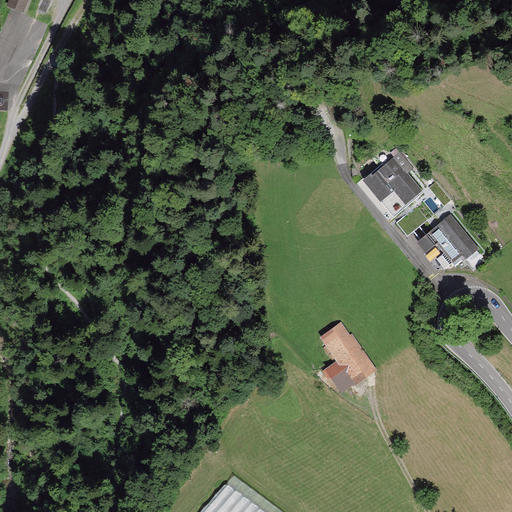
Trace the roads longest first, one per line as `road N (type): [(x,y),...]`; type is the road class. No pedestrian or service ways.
road 1 (tertiary): [(511,402),(452,338),(445,317),(457,296),(481,294),(511,327)]
road 2 (track): [(8,139),(17,102),(67,0)]
road 3 (track): [(372,398),(431,511)]
road 4 (track): [(0,161),(55,54)]
